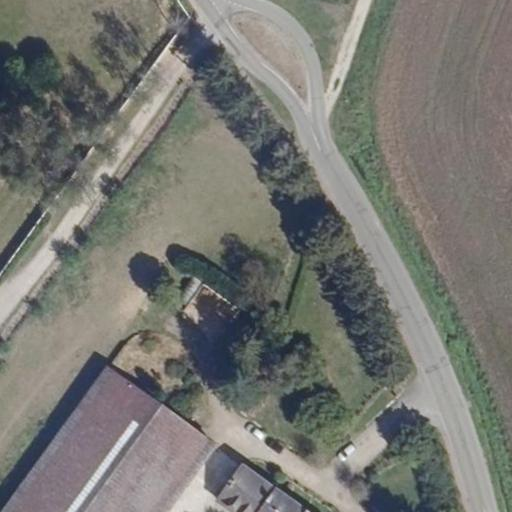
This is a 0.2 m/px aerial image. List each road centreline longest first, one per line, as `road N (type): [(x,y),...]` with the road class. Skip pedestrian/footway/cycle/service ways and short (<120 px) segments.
road 1 (residential): [(316,134),(385,252),(463,440),(481,511)]
road 2 (residential): [(209,0),(316,134)]
road 3 (residential): [(316,134),(314,65),(292,24),(244,0)]
road 4 (track): [(316,134),(364,0)]
